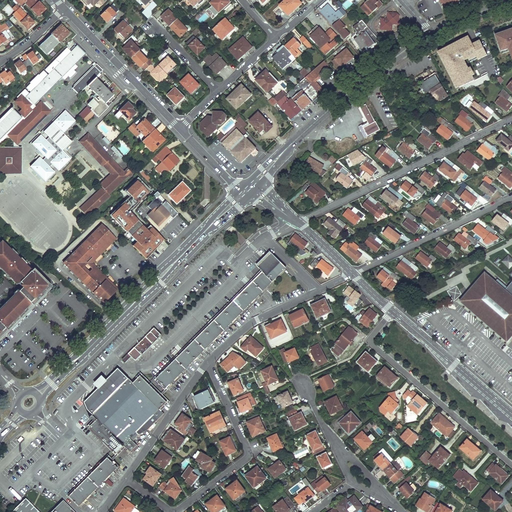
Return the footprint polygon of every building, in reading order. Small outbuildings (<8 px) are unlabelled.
[(45,9),(36,0),(27,0),(25,2),(38,16),(45,9)] [(212,0),(210,3),(219,13),(231,2),(228,0),(212,0)] [(301,3),(298,0),(286,0),(280,5),(289,14),(301,3)] [(352,0),(348,0),(343,4),(347,10),(355,3),(352,0)] [(369,0),(361,7),(369,16),(378,8),(379,9),(384,5),(380,1),(381,0),(369,0)] [(440,0),(445,8),(458,0),(440,0)] [(119,10),(112,4),(101,15),(107,21),(119,10)] [(333,26),(338,21),(339,20),(344,16),(344,15),(340,11),(339,10),(337,13),(328,4),(320,11),(333,26)] [(34,23),(19,7),(13,14),(27,29),(34,23)] [(170,26),(177,19),(169,10),(162,17),(170,26)] [(388,18),(382,18),(381,25),(380,30),(387,30),(393,31),(393,25),(399,25),(400,19),(400,15),(399,13),(395,13),(388,12),(388,18)] [(215,33),(219,39),(220,37),(222,40),(234,29),(225,18),(213,29),(216,32),(215,33)] [(177,19),(170,26),(180,37),(188,30),(177,19)] [(133,28),(127,22),(125,24),(122,21),(114,29),(117,33),(118,32),(123,37),(133,28)] [(345,29),(338,21),(333,26),(346,40),(351,35),(345,29)] [(362,21),(354,28),(357,33),(366,25),(362,21)] [(357,33),(360,36),(352,43),(356,48),(359,45),(364,53),(367,51),(365,50),(367,48),(369,50),(380,40),(366,25),(357,33)] [(68,33),(61,26),(39,47),(46,55),(68,33)] [(312,31),(314,34),(319,39),(316,42),(321,47),(321,48),(327,55),(339,43),(335,39),(330,44),(328,42),(330,39),(332,37),(334,38),(337,35),(331,28),(325,34),(318,26),(312,31)] [(511,28),(496,34),(503,54),(510,51),(511,55),(511,28)] [(319,39),(314,34),(311,36),(316,42),(319,39)] [(198,54),(205,48),(194,36),(187,42),(198,54)] [(309,49),(313,45),(304,36),(300,40),(309,49)] [(251,47),(243,38),(230,49),(238,58),(251,47)] [(302,45),(295,38),(285,47),(295,57),(297,55),(298,56),(302,53),(298,49),(302,45)] [(471,48),(473,47),(471,44),(467,38),(464,40),(462,38),(452,43),(454,46),(450,48),(449,46),(441,50),(442,52),(438,55),(454,84),(456,88),(459,87),(473,79),(470,74),(467,68),(465,65),(462,66),(460,62),(462,60),(462,59),(466,57),(473,53),(471,48)] [(473,53),(466,57),(468,61),(476,56),(477,58),(485,53),(478,40),(471,44),(473,47),(471,48),(473,53)] [(132,58),(139,51),(141,50),(132,41),(124,49),(132,58)] [(12,107),(0,119),(0,122),(0,123),(0,122),(0,138),(6,133),(9,130),(15,124),(17,126),(14,129),(15,130),(12,134),(13,136),(16,139),(20,140),(32,128),(30,126),(33,124),(34,125),(47,112),(47,108),(44,105),(41,105),(38,108),(36,106),(34,108),(32,106),(33,105),(34,105),(62,77),(64,80),(77,67),(74,65),(85,54),(77,46),(71,52),(67,49),(45,70),(49,74),(48,75),(43,70),(30,83),(31,84),(27,88),(31,92),(29,94),(25,89),(20,94),(21,95),(15,102),(23,109),(21,111),(21,112),(21,113),(21,114),(22,115),(22,116),(21,117),(13,110),(14,109),(12,107)] [(295,57),(285,47),(274,58),(283,68),(289,64),(296,58),(295,58),(295,57)] [(354,56),(348,48),(333,60),(340,68),(354,56)] [(38,59),(32,51),(26,55),(28,58),(22,62),(20,59),(14,64),(20,72),(28,66),(35,74),(37,73),(31,64),(38,59)] [(147,60),(139,51),(132,58),(140,66),(141,65),(145,69),(146,67),(150,64),(147,60)] [(223,67),(224,67),(223,66),(226,63),(217,53),(213,57),(210,54),(203,60),(210,67),(216,73),(220,69),(219,68),(220,67),(221,67),(222,68),(223,67)] [(168,56),(158,65),(167,74),(176,65),(168,56)] [(167,74),(158,65),(154,60),(152,62),(150,64),(146,67),(160,81),(167,74)] [(288,93),(296,102),(305,93),(312,102),(323,93),(313,81),(329,66),(325,61),(310,74),(304,68),(300,72),(305,78),(288,93)] [(317,82),(331,68),(329,66),(313,81),(323,93),(325,91),(317,82)] [(14,78),(10,72),(7,74),(5,71),(0,74),(0,82),(2,81),(5,84),(14,78)] [(277,83),(266,71),(256,80),(268,92),(277,83)] [(422,96),(430,91),(440,84),(435,76),(434,74),(424,80),(417,84),(421,91),(419,92),(421,94),(422,96)] [(181,82),(186,88),(192,93),(200,85),(189,75),(181,82)] [(102,86),(95,78),(87,86),(98,97),(97,98),(99,100),(98,101),(94,98),(87,105),(91,109),(90,110),(98,118),(108,108),(108,107),(111,105),(109,103),(114,99),(113,97),(106,90),(109,87),(105,83),(102,86)] [(440,84),(430,91),(435,98),(436,97),(439,102),(448,97),(440,84)] [(251,95),(242,85),(235,92),(244,101),(251,95)] [(176,105),(184,98),(176,88),(168,95),(176,105)] [(511,96),(503,89),(498,95),(499,96),(495,101),(507,112),(511,106),(506,101),(511,96)] [(244,101),(235,92),(228,99),(237,108),(244,101)] [(296,102),(299,106),(303,110),(312,102),(305,93),(296,102)] [(303,110),(299,106),(298,107),(291,99),(289,100),(286,96),(277,103),(292,119),(303,110)] [(89,108),(78,97),(72,104),(82,114),(89,108)] [(273,98),(269,102),(273,106),(277,103),(273,98)] [(492,115),(490,114),(485,110),(487,106),(481,101),(480,103),(478,104),(480,106),(475,111),(487,121),(492,115)] [(133,108),(128,103),(114,116),(118,120),(123,115),(129,121),(136,113),(132,109),(133,108)] [(77,112),(70,106),(54,122),(61,128),(77,112)] [(367,107),(366,106),(361,109),(362,111),(365,118),(370,127),(364,130),(368,137),(380,131),(376,123),(375,124),(367,107)] [(9,130),(6,133),(17,144),(50,111),(47,108),(47,112),(34,125),(33,124),(30,126),(32,128),(20,140),(16,139),(13,136),(12,134),(9,130)] [(462,110),(461,112),(459,114),(461,115),(456,122),(468,130),(473,124),(466,119),(469,115),(462,110)] [(204,133),(211,133),(211,128),(216,128),(216,124),(220,124),(225,120),(225,114),(223,112),(213,112),(212,117),(208,121),(206,118),(202,122),(202,131),(204,133)] [(266,130),(271,125),(259,113),(250,121),(260,132),(264,128),(266,130)] [(164,140),(144,119),(136,127),(146,138),(142,142),(152,152),(164,140)] [(443,119),(441,121),(440,123),(442,125),(437,130),(449,139),(453,134),(447,128),(449,124),(443,119)] [(224,137),(221,140),(241,161),(255,148),(247,140),(243,135),(247,131),(240,124),(238,122),(234,127),(224,137)] [(71,141),(53,123),(44,133),(62,150),(71,141)] [(456,130),(449,124),(447,128),(453,134),(456,130)] [(425,128),(423,130),(421,133),(422,134),(418,140),(430,149),(434,143),(427,138),(431,133),(425,128)] [(247,140),(251,136),(247,131),(243,135),(247,140)] [(511,137),(506,132),(503,136),(509,141),(511,137)] [(438,138),(431,133),(427,138),(434,143),(438,138)] [(88,134),(79,142),(95,158),(96,158),(101,163),(102,162),(104,164),(103,165),(111,174),(120,183),(128,176),(129,177),(133,173),(128,168),(124,172),(88,134)] [(503,136),(502,135),(499,138),(497,142),(508,151),(511,146),(511,136),(511,137),(509,141),(503,136)] [(403,143),(402,144),(401,145),(400,144),(397,147),(399,149),(398,149),(411,158),(415,152),(413,150),(408,147),(411,143),(405,138),(402,142),(403,143)] [(486,141),(483,145),(490,150),(493,147),(486,141)] [(483,144),(480,147),(478,151),(489,160),(494,154),(496,155),(499,150),(494,146),(493,147),(490,150),(483,144)] [(390,150),(388,148),(386,147),(385,148),(383,146),(376,156),(391,168),(396,161),(388,155),(391,152),(389,151),(390,150)] [(21,148),(0,147),(0,172),(20,173),(21,148)] [(179,161),(165,147),(156,156),(162,162),(163,163),(167,168),(169,170),(179,161)] [(474,155),(468,150),(465,154),(471,159),(474,155)] [(399,158),(391,152),(388,155),(396,161),(399,158)] [(464,153),(461,156),(459,159),(470,169),(475,163),(480,166),(484,162),(474,155),(471,159),(465,154),(464,153)] [(372,177),(374,174),(377,171),(375,170),(370,165),(374,160),(368,154),(364,160),(365,161),(360,167),(372,177)] [(337,159),(332,155),(329,159),(333,163),(337,159)] [(315,169),(315,170),(314,171),(319,173),(318,176),(321,178),(327,172),(322,168),(323,166),(309,158),(306,164),(315,169)] [(455,165),(448,159),(445,163),(452,169),(455,165)] [(379,166),(373,161),(370,165),(375,170),(379,166)] [(167,168),(163,163),(159,168),(158,166),(155,169),(159,173),(162,170),(165,170),(167,168)] [(440,169),(448,175),(455,181),(460,175),(458,173),(459,171),(463,174),(464,172),(455,165),(452,169),(445,163),(440,169)] [(340,165),(338,167),(336,169),(341,173),(336,179),(349,188),(353,182),(346,177),(350,172),(340,165)] [(503,172),(501,175),(498,178),(510,188),(511,185),(511,178),(509,176),(511,172),(503,165),(500,169),(503,172)] [(420,178),(426,183),(432,188),(437,181),(441,185),(444,182),(441,180),(442,178),(436,174),(433,177),(425,172),(420,178)] [(111,174),(100,184),(103,187),(104,188),(109,193),(120,183),(111,174)] [(485,181),(482,184),(480,187),(491,197),(497,191),(490,185),(493,181),(486,176),(483,180),(485,181)] [(164,240),(149,224),(146,227),(130,211),(150,190),(137,177),(124,190),(130,196),(111,215),(137,241),(134,245),(147,257),(164,240)] [(416,183),(409,178),(406,181),(413,187),(416,183)] [(311,180),(309,182),(308,184),(311,187),(306,193),(318,203),(323,197),(316,191),(319,187),(311,180)] [(416,183),(413,187),(406,181),(404,185),(401,188),(413,197),(418,191),(422,194),(426,190),(417,183),(416,183)] [(189,190),(181,182),(168,195),(176,203),(189,190)] [(465,191),(463,194),(461,197),(472,206),(477,200),(470,195),(473,191),(474,190),(464,183),(461,187),(465,191)] [(103,187),(95,194),(97,195),(104,188),(103,187)] [(316,191),(323,197),(326,193),(319,187),(316,191)] [(89,203),(81,210),(88,216),(95,209),(95,210),(103,203),(103,202),(110,195),(109,193),(104,188),(97,195),(95,194),(87,202),(89,203)] [(387,190),(384,193),(382,197),(394,206),(399,200),(400,201),(404,197),(397,192),(394,196),(389,192),(387,190)] [(473,191),(470,195),(477,200),(480,196),(473,191)] [(439,201),(441,203),(443,204),(441,206),(453,215),(458,209),(451,203),(454,199),(444,192),(441,196),(443,197),(439,201)] [(378,201),(371,196),(368,199),(375,205),(378,201)] [(146,214),(159,226),(175,210),(165,200),(163,202),(157,197),(148,206),(151,209),(146,214)] [(378,201),(375,205),(368,199),(366,203),(363,206),(375,215),(380,209),(384,212),(388,208),(378,201)] [(89,203),(87,202),(80,209),(81,210),(89,203)] [(427,209),(425,212),(422,215),(434,225),(439,219),(432,213),(435,209),(429,204),(425,207),(427,209)] [(359,210),(353,205),(350,209),(355,214),(359,210)] [(349,209),(346,212),(344,215),(355,224),(361,218),(362,219),(365,215),(359,210),(355,214),(349,209)] [(408,218),(405,221),(403,224),(415,234),(420,228),(413,222),(416,218),(407,210),(403,215),(408,218)] [(501,217),(497,214),(492,221),(504,231),(509,224),(511,226),(511,219),(508,216),(507,217),(504,220),(501,217)] [(336,223),(329,218),(324,224),(331,229),(329,232),(335,237),(343,228),(344,229),(347,225),(339,219),(336,223)] [(389,227),(386,230),(384,233),(396,243),(401,237),(393,231),(397,227),(390,221),(386,225),(389,227)] [(478,224),(476,227),(473,230),(485,239),(490,233),(494,236),(497,232),(488,226),(485,229),(480,225),(478,224)] [(114,238),(102,225),(63,264),(104,304),(116,292),(94,270),(90,275),(88,273),(82,266),(91,257),(92,259),(114,238)] [(404,232),(397,227),(393,231),(401,237),(404,232)] [(370,236),(367,240),(365,243),(377,252),(382,246),(380,245),(374,240),(377,236),(371,231),(368,235),(370,236)] [(459,232),(457,236),(454,240),(466,249),(471,242),(475,245),(478,242),(469,235),(466,238),(464,236),(459,232)] [(305,255),(307,251),(310,248),(306,245),(308,243),(296,234),(291,241),(300,247),(298,250),(305,255)] [(374,240),(380,245),(382,241),(377,236),(374,240)] [(116,239),(114,238),(92,259),(87,264),(89,265),(92,263),(116,239)] [(349,244),(349,245),(350,246),(345,252),(357,261),(362,255),(355,250),(359,246),(350,239),(348,242),(349,244)] [(7,248),(1,242),(0,243),(0,266),(12,278),(13,277),(18,282),(19,282),(23,285),(0,308),(0,333),(43,291),(42,290),(47,285),(42,280),(43,279),(37,274),(36,275),(31,270),(30,271),(25,266),(26,266),(19,259),(18,260),(15,258),(17,256),(7,247),(7,248)] [(440,242),(437,245),(435,249),(447,258),(451,252),(453,253),(456,249),(450,244),(447,248),(440,242)] [(365,251),(359,246),(355,250),(362,255),(365,251)] [(421,251),(418,255),(416,258),(427,267),(432,261),(433,262),(436,258),(431,254),(428,257),(421,251)] [(167,388),(285,269),(283,267),(270,255),(265,259),(261,264),(265,269),(254,280),(157,378),(167,388)] [(511,266),(511,258),(509,255),(502,261),(510,268),(511,266)] [(404,257),(401,260),(409,266),(411,263),(404,257)] [(316,259),(313,262),(311,266),(315,269),(317,266),(328,275),(333,269),(321,259),(320,262),(316,259)] [(412,262),(411,263),(409,266),(401,260),(396,267),(404,273),(411,278),(414,274),(412,272),(414,270),(415,271),(418,268),(412,262)] [(118,290),(92,263),(89,265),(93,269),(94,270),(116,292),(118,290)] [(34,267),(31,270),(36,275),(37,274),(43,279),(42,280),(47,285),(42,290),(43,291),(0,333),(0,341),(54,286),(34,267)] [(447,275),(450,277),(456,271),(453,269),(447,275)] [(384,281),(382,284),(387,288),(388,287),(392,290),(400,278),(392,271),(389,276),(382,270),(377,276),(384,281)] [(511,295),(505,290),(485,272),(459,301),(507,342),(511,335),(511,295)] [(356,301),(354,304),(357,307),(362,301),(359,298),(361,295),(349,286),(344,292),(352,298),(356,301)] [(453,300),(461,295),(456,286),(448,291),(453,300)] [(325,299),(323,300),(320,301),(321,303),(312,307),(317,318),(330,312),(325,299)] [(369,309),(366,312),(363,316),(360,313),(358,316),(357,315),(355,319),(359,322),(360,321),(368,327),(372,322),(371,321),(377,314),(369,309)] [(308,321),(306,316),(303,310),(290,316),(295,327),(308,321)] [(281,320),(276,322),(271,324),(272,326),(267,328),(271,338),(286,332),(281,320)] [(349,327),(342,335),(336,343),(336,344),(333,348),(340,354),(357,334),(349,327)] [(125,362),(129,359),(132,356),(136,360),(158,339),(151,332),(123,360),(125,362)] [(274,339),(277,346),(294,340),(291,332),(274,339)] [(246,351),(248,350),(249,348),(250,349),(249,350),(256,356),(263,348),(251,337),(242,347),(246,351)] [(312,347),(313,349),(314,351),(311,352),(318,365),(327,361),(318,344),(312,347)] [(286,352),(285,350),(284,348),(280,350),(285,361),(288,360),(289,362),(299,358),(295,349),(286,352)] [(331,350),(338,356),(340,354),(333,348),(331,350)] [(231,357),(228,359),(226,361),(226,360),(222,365),(228,372),(236,365),(240,369),(246,363),(241,356),(234,353),(230,356),(231,357)] [(371,366),(374,364),(376,361),(371,356),(370,358),(365,353),(357,362),(368,371),(372,367),(371,366)] [(277,381),(276,378),(275,375),(276,375),(273,367),(262,371),(268,385),(277,381)] [(390,386),(394,382),(397,378),(385,367),(378,375),(390,386)] [(87,400),(90,407),(95,412),(93,415),(97,419),(90,427),(117,453),(125,446),(131,452),(137,445),(130,438),(131,438),(134,441),(139,435),(137,432),(141,428),(146,432),(164,414),(160,409),(167,402),(140,376),(133,383),(118,368),(105,381),(102,378),(97,383),(100,386),(87,400)] [(334,386),(332,382),(331,377),(330,374),(319,379),(324,390),(334,386)] [(230,383),(231,385),(232,387),(231,387),(235,395),(244,391),(238,379),(230,383)] [(411,393),(408,390),(403,395),(403,399),(406,399),(409,395),(414,400),(408,406),(417,414),(427,403),(413,391),(411,393)] [(195,404),(197,403),(198,402),(200,408),(214,403),(209,391),(193,398),(195,404)] [(388,410),(391,413),(399,405),(396,402),(399,400),(397,398),(395,400),(391,397),(391,396),(396,395),(395,391),(388,393),(389,396),(378,408),(380,410),(384,414),(388,410)] [(283,407),(288,405),(293,403),(288,392),(279,396),(283,407)] [(252,397),(250,393),(237,398),(239,402),(238,402),(243,414),(248,412),(247,411),(253,408),(248,398),(252,397)] [(325,402),(327,404),(328,407),(330,406),(333,413),(342,408),(337,396),(325,402)] [(295,431),(301,428),(307,425),(301,413),(296,415),(293,409),(286,413),(295,431)] [(211,432),(216,430),(221,428),(222,429),(227,427),(220,412),(205,418),(211,432)] [(343,427),(344,427),(344,426),(350,433),(361,423),(352,412),(339,423),(343,427)] [(411,412),(407,419),(415,423),(418,416),(411,412)] [(258,414),(247,418),(249,422),(259,418),(258,414)] [(447,435),(450,431),(454,427),(439,414),(432,422),(447,435)] [(183,415),(177,424),(180,426),(178,429),(186,436),(189,432),(193,436),(196,431),(191,427),(193,424),(191,423),(192,421),(183,415)] [(265,431),(260,417),(259,418),(249,422),(247,423),(251,431),(252,433),(253,432),(255,436),(265,431)] [(413,431),(412,432),(408,429),(401,437),(411,445),(417,438),(419,436),(413,431)] [(178,450),(181,445),(185,440),(172,430),(165,440),(178,450)] [(323,446),(316,431),(307,436),(314,450),(312,451),(314,455),(325,450),(323,446)] [(356,437),(358,440),(361,442),(358,444),(364,450),(372,442),(362,432),(356,437)] [(269,438),(270,442),(272,446),(273,446),(275,452),(283,449),(277,435),(269,438)] [(230,438),(226,440),(221,442),(227,456),(236,451),(230,438)] [(476,453),(477,451),(479,449),(472,443),(472,444),(467,440),(461,448),(473,458),(477,454),(476,453)] [(433,457),(430,454),(426,451),(420,458),(429,465),(432,462),(438,467),(450,455),(441,447),(433,457)] [(294,451),(295,457),(308,454),(307,448),(294,451)] [(172,457),(173,455),(174,454),(167,449),(165,452),(163,451),(156,461),(165,468),(173,457),(172,457)] [(381,454),(382,453),(390,462),(393,460),(393,459),(383,449),(380,452),(381,454)] [(212,459),(205,455),(198,451),(195,456),(198,458),(197,460),(203,463),(201,466),(210,472),(216,464),(211,461),(212,459)] [(382,469),(383,468),(390,462),(382,453),(381,454),(380,452),(374,457),(381,465),(380,465),(380,466),(382,469)] [(323,469),(327,467),(332,464),(326,453),(317,457),(323,469)] [(118,467),(113,463),(109,458),(70,496),(79,506),(118,467)] [(390,462),(383,468),(391,477),(390,478),(394,483),(404,475),(399,469),(401,467),(396,461),(395,462),(393,460),(390,462)] [(278,463),(276,464),(275,465),(276,467),(270,471),(276,478),(284,471),(278,463)] [(495,466),(494,464),(492,463),(485,471),(486,472),(487,472),(501,483),(507,476),(500,470),(501,469),(496,465),(495,466)] [(152,467),(150,469),(149,471),(150,472),(149,474),(145,479),(154,486),(161,474),(152,467)] [(196,479),(197,478),(198,476),(193,472),(195,470),(191,467),(184,476),(187,479),(192,483),(195,479),(196,479)] [(257,468),(256,467),(253,469),(254,471),(247,477),(254,487),(266,478),(258,467),(257,468)] [(454,475),(457,478),(460,481),(457,484),(460,487),(463,484),(471,491),(478,483),(464,471),(463,472),(459,469),(454,475)] [(317,484),(326,477),(324,475),(315,481),(317,484)] [(322,490),(330,484),(326,477),(317,484),(315,481),(311,484),(317,492),(321,489),(322,490)] [(175,498),(181,491),(180,490),(181,489),(175,478),(170,481),(172,483),(169,486),(167,484),(164,482),(160,486),(165,491),(166,490),(168,492),(175,498)] [(409,486),(404,480),(397,486),(402,491),(407,497),(414,491),(413,490),(417,487),(413,483),(409,486)] [(246,492),(246,491),(238,481),(234,484),(235,485),(228,490),(237,503),(248,495),(246,492)] [(300,495),(298,496),(296,497),(301,504),(304,501),(306,503),(315,496),(309,487),(299,494),(300,495)] [(483,500),(483,501),(482,501),(485,504),(486,503),(494,509),(501,500),(490,491),(483,500)] [(430,511),(434,506),(431,504),(433,502),(434,501),(433,500),(434,499),(425,493),(421,499),(420,499),(418,501),(424,505),(422,508),(427,511),(427,510),(429,511),(430,511)] [(213,499),(214,500),(214,501),(208,505),(213,511),(224,511),(228,510),(218,496),(213,499)] [(353,498),(351,500),(348,502),(346,500),(338,506),(343,511),(353,511),(360,507),(353,498)] [(274,507),(278,511),(286,511),(287,511),(286,511),(290,511),(292,511),(283,500),(274,507)] [(71,511),(63,503),(54,511),(36,511),(25,501),(14,511),(71,511)] [(136,511),(137,510),(134,508),(135,507),(129,502),(126,503),(123,501),(115,511),(117,511),(136,511)] [(435,511),(450,511),(452,510),(440,503),(435,511)]
